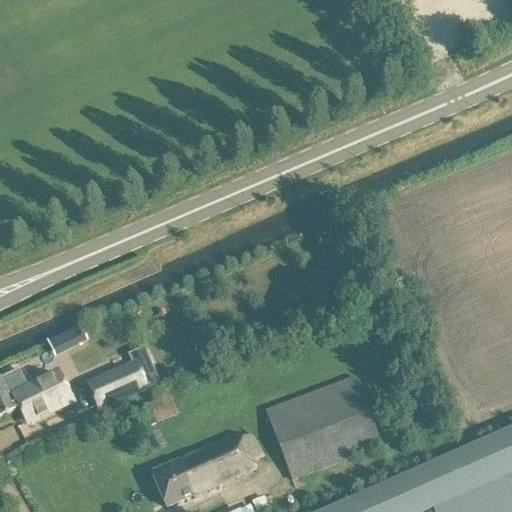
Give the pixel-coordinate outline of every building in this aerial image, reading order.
[(313,306),(299,312),(305,325),(319,318),(313,306)] [(73,348),(87,340),(81,328),(80,327),(66,334),(73,348)] [(138,357),(95,378),(106,400),(163,371),(147,339),(133,346),(138,357)] [(0,419),(16,412),(16,411),(21,409),(28,423),(70,402),(56,375),(27,390),(17,371),(0,379),(0,419)] [(381,449),(354,379),(266,413),(293,483),(381,449)] [(150,403),(156,422),(177,416),(172,397),(150,403)] [(155,425),(149,412),(130,420),(136,433),(155,425)] [(511,511),(511,432),(327,511),(437,511),(439,511),(511,511)] [(169,466),(151,474),(166,509),(185,501),(255,470),(254,468),(243,442),(240,435),(207,449),(169,466)]
